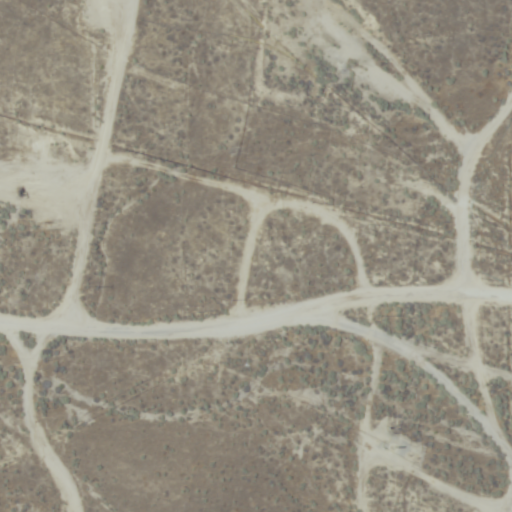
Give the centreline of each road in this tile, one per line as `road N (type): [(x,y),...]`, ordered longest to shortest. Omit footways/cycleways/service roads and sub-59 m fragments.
road 1 (residential): [(0,321),(107,332),(188,329),(261,323),(418,288),(511,291)]
road 2 (residential): [(77,511),(35,422),(27,353),(11,324)]
